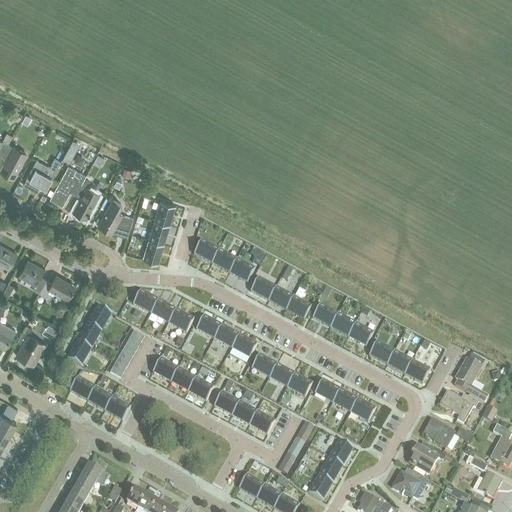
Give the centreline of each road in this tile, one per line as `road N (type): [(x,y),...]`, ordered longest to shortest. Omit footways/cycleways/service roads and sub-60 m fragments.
road 1 (residential): [(416,403),(207,285),(174,280)]
road 2 (residential): [(111,276),(110,252),(0,192)]
road 3 (residential): [(111,276),(0,223)]
